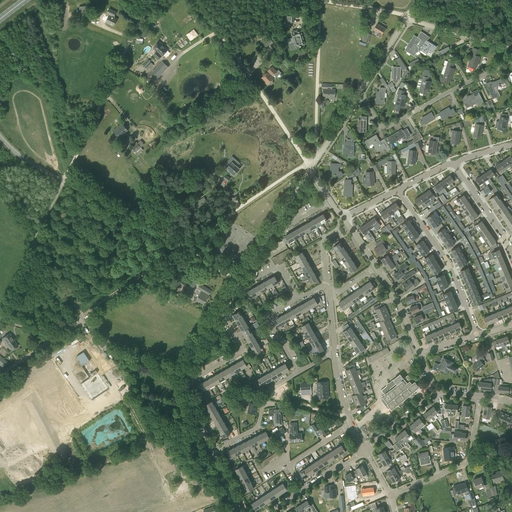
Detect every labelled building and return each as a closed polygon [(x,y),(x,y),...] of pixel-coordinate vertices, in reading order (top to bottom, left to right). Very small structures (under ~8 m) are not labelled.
[(80,14),(92,13),(91,5),(79,6),(80,14)] [(116,12),(109,8),(105,15),(108,16),(105,22),(113,26),(117,19),(114,18),(115,16),(114,16),(116,12)] [(294,23),(294,14),(284,14),(284,22),(294,23)] [(382,35),(385,28),(377,24),(373,30),(378,32),(376,35),(380,37),(381,35),(382,35)] [(295,46),(304,44),(301,31),(292,34),(295,46)] [(368,43),(371,34),(365,32),(363,41),(368,43)] [(418,48),(423,40),(421,39),(421,40),(414,36),(406,49),(412,53),(411,54),(414,55),(414,54),(419,51),(418,49),(418,48)] [(418,48),(418,49),(419,47),(421,49),(420,50),(426,54),(429,50),(432,52),(436,47),(424,39),(423,40),(418,48)] [(153,48),(157,52),(153,56),(158,60),(161,56),(162,56),(168,50),(159,41),(153,48)] [(475,69),(480,57),(478,56),(480,50),(473,48),(471,54),(472,54),(468,66),(475,69)] [(402,70),(406,68),(399,57),(395,60),(402,70)] [(148,60),(143,65),(146,68),(151,62),(148,59),(148,60)] [(420,62),(418,59),(409,63),(411,67),(420,62)] [(158,78),(169,67),(162,61),(152,72),(158,78)] [(450,81),(454,69),(452,68),(454,63),(448,61),(445,69),(446,70),(443,78),(442,78),(440,81),(446,83),(447,80),(450,81)] [(271,81),(275,77),(273,75),(277,71),(272,66),(268,71),(261,78),(268,85),(268,84),(269,85),(271,85),(273,83),(273,82),(271,81)] [(400,79),(400,76),(400,70),(400,68),(395,67),(395,70),(392,70),(392,79),(393,79),(393,81),(393,82),(394,83),(396,83),(398,82),(398,81),(398,79),(400,79)] [(427,94),(430,82),(427,81),(428,77),(423,76),(422,80),(423,80),(419,92),(427,94)] [(387,89),(389,88),(382,78),(380,79),(387,89)] [(494,87),(504,82),(502,78),(492,83),(491,81),(486,84),(493,99),(500,96),(498,92),(496,92),(494,87)] [(385,92),(385,88),(380,88),(379,94),(376,94),(376,98),(375,98),(375,99),(375,102),(375,103),(376,103),(384,103),(384,92),(385,92)] [(335,98),(335,89),(324,89),(323,98),(335,98)] [(403,108),(406,95),(404,95),(405,91),(399,90),(398,93),(399,93),(395,106),(394,110),(399,111),(400,107),(403,108)] [(484,103),(478,90),(472,92),(473,95),(470,96),(470,95),(467,96),(466,93),(460,95),(464,103),(466,108),(477,103),(478,105),(484,103)] [(439,113),(436,115),(437,117),(440,115),(442,119),(452,114),(452,115),(456,113),(453,108),(450,110),(449,107),(439,113)] [(423,127),(435,120),(431,113),(419,120),(423,127)] [(505,130),(508,118),(500,116),(499,121),(497,121),(495,127),(498,128),(497,128),(505,130)] [(366,132),(366,120),(358,120),(358,131),(366,132)] [(119,137),(128,130),(122,123),(113,130),(119,137)] [(480,138),(483,125),(475,124),(473,136),(480,138)] [(458,144),(460,132),(453,131),(451,143),(458,144)] [(384,138),(391,149),(391,150),(394,148),(391,143),(403,137),(404,139),(407,138),(403,132),(399,134),(397,132),(387,138),(387,137),(384,138)] [(391,149),(384,138),(380,141),(376,135),(365,141),(368,146),(373,144),(377,152),(385,147),(387,151),(391,149)] [(436,153),(438,141),(429,140),(428,152),(436,153)] [(137,155),(143,150),(136,141),(133,144),(134,145),(131,147),(137,155)] [(352,153),(352,142),(347,142),(347,145),(344,145),(344,154),(348,154),(348,157),(353,157),(353,153),(352,153)] [(415,163),(417,151),(409,150),(408,163),(415,163)] [(233,177),(240,169),(237,166),(240,163),(232,156),(228,161),(229,162),(228,163),(230,164),(225,170),(233,177)] [(505,170),(510,167),(505,159),(500,163),(504,168),(505,170)] [(504,171),(505,170),(504,168),(500,163),(498,164),(497,162),(495,164),(499,171),(502,169),(504,171)] [(375,172),(381,169),(378,163),(372,166),(375,172)] [(341,171),(338,171),(338,167),(341,167),(341,164),(331,164),(330,175),(334,175),(334,178),(339,178),(344,175),(341,171)] [(489,178),(494,175),(491,169),(485,173),(489,178)] [(366,172),(366,180),(363,180),(363,183),(364,184),(367,184),(367,185),(368,186),(370,186),(371,185),(374,184),(373,172),(366,172)] [(498,190),(489,178),(485,173),(481,176),(485,181),(487,180),(491,185),(493,188),(491,190),(493,193),(498,190)] [(445,179),(449,184),(451,188),(454,186),(451,183),(454,181),(450,175),(445,179)] [(491,191),(485,181),(481,176),(476,179),(479,185),(482,183),(485,187),(484,187),(486,191),(484,192),(486,195),(491,191)] [(444,188),(449,184),(445,179),(440,182),(444,188)] [(352,196),(352,184),(351,184),(351,181),(345,180),(344,191),(343,191),(343,195),(344,195),(344,196),(352,196)] [(447,192),(444,188),(440,182),(435,186),(439,191),(442,189),(445,194),(447,192)] [(506,193),(508,191),(504,184),(500,187),(502,191),(504,189),(506,193)] [(424,193),(432,204),(435,202),(433,199),(436,198),(430,189),(424,193)] [(430,206),(432,204),(424,193),(419,197),(425,205),(428,203),(430,206)] [(493,204),(500,199),(497,194),(489,199),(493,204)] [(460,205),(467,200),(463,195),(456,200),(460,205)] [(194,211),(207,202),(204,197),(191,207),(194,211)] [(426,206),(425,205),(419,197),(414,200),(418,206),(421,204),(423,208),(426,206)] [(497,209),(504,204),(500,199),(493,204),(497,209)] [(464,210),(471,205),(467,200),(460,205),(464,210)] [(396,202),(391,206),(394,211),(395,211),(399,217),(396,219),(397,221),(403,217),(401,215),(399,213),(400,213),(398,209),(400,208),(396,202)] [(500,215),(508,210),(510,208),(508,206),(506,207),(504,204),(497,209),(500,215)] [(467,215),(474,210),(471,205),(464,210),(467,215)] [(390,215),(394,211),(391,206),(386,210),(390,215)] [(385,218),(390,215),(386,210),(381,213),(385,218)] [(474,210),(467,215),(471,221),(478,216),(474,210)] [(504,220),(511,215),(508,210),(500,215),(504,220)] [(427,218),(430,223),(438,218),(434,212),(427,218)] [(322,223),(327,220),(323,214),(318,217),(322,223)] [(312,220),(316,227),(322,223),(318,217),(312,220)] [(375,229),(377,231),(380,229),(378,227),(380,226),(375,217),(369,221),(373,226),(375,229),(375,228),(375,229)] [(438,218),(430,223),(434,228),(441,223),(438,218)] [(307,223),(311,230),(316,227),(312,220),(307,223)] [(405,230),(412,225),(408,220),(401,225),(405,230)] [(478,231),(485,226),(481,220),(474,225),(478,231)] [(368,230),(373,226),(369,221),(364,225),(368,230)] [(310,230),(311,230),(307,223),(302,226),(305,233),(310,230)] [(360,228),(363,233),(368,230),(364,225),(360,228)] [(415,230),(412,225),(405,230),(408,235),(415,230)] [(305,233),(302,226),(296,229),(300,236),(301,236),(305,233)] [(481,236),(489,231),(485,226),(478,231),(481,236)] [(444,227),(437,233),(441,238),(448,233),(444,227)] [(300,236),(296,229),(291,233),(294,239),(295,239),(300,236)] [(412,240),(419,235),(415,230),(408,235),(412,240)] [(463,242),(466,239),(465,236),(461,231),(458,232),(462,238),(460,239),(461,242),(463,242)] [(485,241),(492,236),(489,231),(481,236),(485,241)] [(294,239),(291,233),(285,236),(289,242),(294,239)] [(448,233),(441,238),(444,243),(452,238),(448,233)] [(492,236),(485,241),(489,247),(491,249),(497,247),(495,242),(496,242),(492,236)] [(452,238),(444,243),(448,248),(455,243),(452,238)] [(378,255),(387,249),(383,243),(385,242),(382,239),(376,243),(378,246),(375,249),(379,254),(378,255)] [(469,249),(471,248),(469,243),(466,239),(463,242),(464,245),(466,244),(469,249)] [(426,245),(422,240),(415,245),(419,250),(426,245)] [(337,252),(343,248),(340,242),(334,246),(337,252)] [(429,251),(426,245),(419,250),(423,255),(429,251)] [(459,246),(451,250),(454,256),(462,252),(459,246)] [(341,257),(347,253),(343,248),(337,252),(341,257)] [(493,258),(502,255),(499,249),(491,252),(493,258)] [(394,259),(398,256),(403,253),(401,251),(392,256),(394,259)] [(299,261),(305,257),(302,252),(295,256),(299,261)] [(462,252),(454,256),(457,261),(465,257),(462,252)] [(344,262),(350,258),(347,253),(341,257),(344,262)] [(432,254),(424,258),(428,264),(435,259),(432,254)] [(385,265),(391,260),(388,255),(381,259),(385,265)] [(496,264),(504,261),(502,255),(493,258),(496,264)] [(302,267),(308,263),(305,257),(299,261),(302,267)] [(465,257),(457,261),(460,267),(468,263),(465,257)] [(348,267),(354,263),(350,258),(344,262),(348,267)] [(435,259),(428,264),(431,269),(439,264),(435,259)] [(391,260),(385,265),(388,270),(395,266),(391,260)] [(498,270),(506,267),(504,261),(496,264),(498,270)] [(305,272),(311,268),(308,263),(302,267),(305,272)] [(354,263),(348,267),(351,273),(358,268),(354,263)] [(398,280),(404,274),(404,273),(403,272),(409,266),(406,263),(400,269),(394,275),(398,280)] [(439,264),(431,269),(434,274),(442,270),(439,264)] [(501,276),(509,273),(506,267),(498,270),(501,276)] [(308,277),(314,274),(311,268),(305,272),(308,277)] [(470,273),(468,268),(460,271),(463,276),(470,273)] [(473,279),(470,273),(463,276),(465,282),(473,279)] [(503,282),(511,279),(509,273),(501,276),(503,282)] [(192,291),(200,278),(193,274),(188,284),(180,279),(178,283),(192,291)] [(314,274),(308,277),(311,283),(317,279),(314,274)] [(439,283),(446,280),(443,274),(436,277),(438,283),(439,283)] [(269,279),(273,286),(278,282),(275,276),(269,279)] [(423,279),(419,282),(416,279),(415,280),(413,277),(409,279),(403,285),(407,290),(413,285),(415,287),(417,289),(425,284),(423,279)] [(267,289),(273,286),(269,279),(264,282),(267,289)] [(475,285),(473,279),(465,282),(467,288),(475,285)] [(511,280),(511,279),(503,282),(507,292),(511,289),(511,280)] [(441,289),(448,286),(446,280),(439,283),(438,283),(440,289),(441,289)] [(365,285),(370,292),(375,288),(370,281),(365,285)] [(262,292),(267,289),(264,282),(258,285),(262,292)] [(204,304),(211,291),(200,284),(197,289),(201,291),(196,299),(204,304)] [(418,293),(427,287),(425,284),(422,286),(416,290),(418,293)] [(256,295),(262,292),(258,285),(253,288),(256,295)] [(365,296),(370,292),(365,285),(360,288),(365,296)] [(477,290),(475,285),(467,288),(470,294),(477,290)] [(251,298),(256,295),(253,288),(247,291),(251,298)] [(359,299),(365,296),(360,288),(355,292),(359,299)] [(480,296),(477,290),(470,294),(472,299),(480,296)] [(446,300),(453,297),(451,291),(443,294),(445,300),(446,300)] [(354,303),(359,299),(355,292),(349,295),(354,303)] [(349,306),(354,303),(349,295),(344,299),(349,306)] [(417,297),(416,295),(413,296),(413,295),(405,298),(408,304),(415,300),(416,301),(418,300),(417,297)] [(482,302),(480,296),(472,299),(475,305),(482,302)] [(309,300),(312,307),(318,304),(314,297),(309,300)] [(448,306),(455,303),(453,297),(446,300),(445,300),(448,306)] [(344,299),(339,303),(344,310),(349,306),(344,299)] [(307,310),(312,307),(309,300),(303,303),(307,310)] [(423,308),(420,301),(416,303),(417,305),(410,308),(412,313),(419,310),(419,309),(423,308)] [(302,313),(307,310),(303,303),(298,307),(302,313)] [(455,303),(448,306),(450,312),(458,308),(455,303)] [(375,317),(388,311),(386,308),(385,308),(384,306),(380,307),(379,305),(373,307),(374,309),(375,310),(377,313),(374,315),(375,317)] [(296,316),(302,313),(298,307),(292,310),(296,316)] [(504,317),(509,315),(506,308),(501,311),(504,317)] [(291,319),(296,316),(292,310),(287,313),(291,319)] [(236,320),(242,316),(239,311),(233,315),(236,320)] [(388,318),(389,318),(388,315),(389,315),(388,311),(375,317),(376,319),(379,318),(380,322),(388,318)] [(498,320),(504,317),(501,311),(495,313),(498,320)] [(285,322),(291,319),(287,313),(282,316),(285,322)] [(425,313),(422,314),(421,314),(414,317),(416,323),(423,320),(424,321),(428,320),(425,313)] [(492,322),(498,320),(495,313),(489,315),(492,322)] [(486,325),(492,322),(489,315),(484,318),(486,325)] [(239,326),(246,322),(242,316),(236,320),(239,326)] [(280,326),(285,322),(282,316),(276,319),(280,326)] [(389,321),(388,318),(380,322),(379,322),(380,326),(377,327),(378,330),(391,324),(390,320),(389,321)] [(454,325),(454,324),(453,324),(452,321),(450,322),(451,325),(448,327),(451,333),(456,331),(454,325)] [(242,331),(249,327),(246,322),(239,326),(242,331)] [(305,332),(311,328),(308,322),(302,326),(305,332)] [(454,325),(456,331),(462,329),(459,322),(454,324),(454,325)] [(384,334),(393,330),(392,328),(393,327),(391,324),(378,330),(379,332),(382,330),(384,334)] [(347,337),(354,332),(350,326),(343,331),(347,337)] [(245,336),(252,332),(249,327),(242,331),(245,336)] [(445,336),(451,333),(448,327),(442,329),(445,336)] [(308,337),(314,333),(311,328),(305,332),(308,337)] [(439,338),(445,336),(442,329),(436,331),(439,338)] [(393,330),(384,334),(386,338),(383,339),(385,344),(391,342),(389,339),(397,336),(395,332),(394,332),(393,330)] [(433,340),(439,338),(436,331),(431,334),(433,340)] [(248,342),(255,338),(252,332),(245,336),(248,342)] [(350,342),(357,337),(354,332),(347,337),(350,342)] [(6,335),(15,348),(18,346),(14,340),(9,333),(6,335)] [(311,342),(317,339),(314,333),(308,337),(311,342)] [(428,343),(433,340),(431,334),(425,336),(428,343)] [(12,350),(15,348),(6,335),(2,338),(7,346),(8,345),(12,350)] [(501,338),(506,351),(508,350),(507,346),(510,345),(507,336),(501,338)] [(354,347),(361,342),(357,337),(350,342),(354,347)] [(251,347),(258,343),(255,338),(248,342),(251,347)] [(503,352),(506,351),(501,338),(495,340),(497,346),(501,345),(501,346),(502,347),(503,352)] [(314,348),(321,344),(317,339),(311,342),(314,348)] [(361,342),(354,347),(357,353),(365,348),(361,342)] [(258,343),(251,347),(255,352),(256,351),(259,350),(261,349),(258,343)] [(321,344),(314,348),(317,353),(324,350),(321,344)] [(370,362),(389,352),(387,347),(367,358),(370,362)] [(72,370),(90,400),(107,389),(83,351),(75,356),(81,365),(72,370)] [(477,370),(486,363),(483,360),(484,359),(482,357),(484,355),(482,352),(476,357),(479,360),(473,365),(477,370)] [(455,373),(457,367),(452,365),(453,362),(443,358),(438,368),(448,373),(450,370),(455,373)] [(238,362),(242,369),(247,366),(243,359),(238,362)] [(236,372),(242,369),(238,362),(232,365),(236,372)] [(280,366),(284,373),(289,370),(285,363),(280,366)] [(347,377),(361,372),(360,369),(357,371),(354,367),(355,366),(354,364),(348,366),(349,369),(345,371),(346,373),(345,373),(347,377)] [(231,375),(236,372),(232,365),(227,369),(231,375)] [(278,376),(284,373),(280,366),(275,370),(278,376)] [(225,378),(231,375),(227,369),(222,372),(225,378)] [(273,379),(278,376),(275,370),(269,373),(273,379)] [(220,381),(225,378),(222,372),(216,375),(220,381)] [(350,383),(360,379),(358,375),(361,374),(361,372),(347,377),(348,381),(349,380),(350,383)] [(267,382),(273,379),(269,373),(264,376),(267,382)] [(387,385),(381,390),(384,394),(385,395),(383,397),(383,398),(381,400),(388,409),(390,407),(391,409),(419,386),(415,381),(413,382),(407,375),(404,378),(400,374),(388,383),(390,384),(388,386),(387,385)] [(214,385),(220,381),(216,375),(211,378),(214,385)] [(262,385),(267,382),(264,376),(258,379),(262,385)] [(209,388),(214,385),(211,378),(205,381),(209,388)] [(491,383),(492,379),(487,378),(487,379),(484,379),(484,382),(479,382),(479,389),(491,390),(491,383)] [(256,388),(262,385),(258,379),(252,383),(256,388)] [(352,389),(365,384),(364,381),(361,383),(360,379),(350,383),(351,385),(350,385),(352,389)] [(204,391),(209,388),(205,381),(200,384),(204,391)] [(301,395),(311,394),(310,382),(300,383),(301,395)] [(318,398),(328,398),(327,382),(317,382),(318,398)] [(352,396),(365,391),(363,387),(366,386),(365,384),(352,389),(353,393),(354,392),(355,395),(352,396)] [(353,403),(367,397),(366,395),(363,396),(361,392),(365,391),(352,396),(353,398),(352,399),(353,403)] [(367,397),(353,403),(355,406),(356,406),(357,408),(358,411),(364,408),(363,406),(366,405),(365,401),(368,399),(367,397)] [(208,410),(215,406),(212,401),(205,405),(208,410)] [(255,414),(257,404),(250,403),(248,413),(255,414)] [(450,416),(452,404),(443,403),(443,407),(445,407),(444,410),(448,411),(447,416),(450,416)] [(436,419),(438,417),(435,414),(438,412),(436,409),(437,408),(435,405),(434,406),(433,406),(428,410),(433,416),(436,419)] [(469,416),(470,406),(463,405),(462,415),(469,416)] [(211,416),(218,412),(215,406),(208,410),(211,416)] [(494,417),(495,415),(492,414),(493,411),(491,411),(491,407),(484,406),(482,417),(489,419),(490,417),(494,417)] [(269,416),(273,415),(274,425),(282,425),(281,414),(280,409),(268,409),(269,416)] [(369,411),(368,409),(361,415),(363,417),(370,411),(369,411)] [(428,410),(423,414),(428,420),(431,418),(433,421),(436,419),(433,416),(428,410)] [(214,421),(221,417),(218,412),(211,416),(214,421)] [(504,424),(508,415),(501,412),(497,421),(504,424)] [(218,426),(224,423),(221,417),(214,421),(218,426)] [(420,428),(425,424),(419,418),(414,422),(420,428)] [(329,430),(322,420),(316,424),(315,423),(311,425),(315,431),(319,429),(322,434),(329,430)] [(298,433),(297,422),(289,423),(291,434),(289,434),(290,443),(302,441),(302,433),(298,433)] [(422,431),(420,428),(414,422),(409,425),(415,432),(417,430),(419,433),(422,431)] [(221,432),(227,428),(224,423),(218,426),(221,432)] [(488,433),(491,427),(490,427),(487,425),(481,423),(479,429),(488,433)] [(498,436),(500,431),(491,427),(488,433),(498,436)] [(227,428),(221,432),(224,437),(230,434),(227,428)] [(407,442),(409,441),(407,438),(410,436),(405,429),(400,433),(407,442)] [(465,440),(466,433),(459,432),(454,431),(454,436),(451,436),(451,441),(454,441),(454,439),(465,440)] [(500,431),(498,436),(507,440),(509,435),(500,431)] [(261,442),(267,439),(263,432),(257,436),(261,442)] [(400,433),(395,437),(398,441),(400,444),(402,442),(405,446),(406,446),(408,448),(411,446),(407,442),(400,433)] [(255,445),(261,442),(257,436),(251,439),(255,445)] [(416,438),(422,446),(426,443),(423,439),(422,440),(418,436),(416,438)] [(419,448),(422,446),(416,438),(413,440),(419,448)] [(249,449),(255,445),(251,439),(245,442),(249,449)] [(243,452),(249,449),(245,442),(239,445),(243,452)] [(385,450),(378,454),(381,460),(396,452),(398,450),(395,444),(392,446),(394,449),(391,451),(391,450),(386,452),(385,450)] [(237,455),(243,452),(239,445),(233,448),(237,455)] [(336,448),(340,454),(346,451),(344,448),(346,447),(345,446),(343,447),(342,445),(336,448)] [(453,447),(443,448),(444,454),(444,460),(455,458),(454,452),(453,447)] [(230,458),(237,455),(233,448),(227,451),(230,458)] [(335,458),(340,454),(336,448),(331,452),(335,458)] [(330,461),(335,458),(331,452),(326,455),(330,461)] [(396,452),(381,460),(384,465),(391,461),(390,459),(394,456),(397,454),(396,452)] [(401,463),(408,459),(405,454),(399,457),(401,463)] [(325,465),(330,461),(326,455),(321,458),(325,465)] [(429,455),(419,458),(420,465),(431,463),(429,455)] [(320,468),(325,465),(321,458),(315,462),(320,468)] [(314,471),(320,468),(315,462),(310,465),(314,471)] [(309,475),(314,471),(310,465),(305,469),(309,475)] [(353,471),(356,477),(359,475),(360,477),(367,473),(362,465),(356,469),(357,470),(353,471)] [(399,471),(396,465),(394,467),(387,471),(390,476),(399,471)] [(238,475),(245,471),(242,466),(236,469),(238,475)] [(399,471),(390,476),(393,482),(393,481),(394,483),(398,481),(397,479),(400,478),(398,474),(406,470),(408,473),(410,472),(408,467),(405,468),(402,470),(401,470),(399,471)] [(304,478),(309,475),(305,469),(300,472),(304,478)] [(494,482),(503,479),(501,470),(496,472),(496,473),(492,475),(494,482)] [(241,480),(248,477),(245,471),(238,475),(241,480)] [(354,478),(356,477),(353,471),(351,473),(351,472),(345,475),(349,482),(354,479),(354,478)] [(477,488),(485,485),(481,476),(473,479),(477,488)] [(244,486),(251,482),(248,477),(241,480),(244,486)] [(184,482),(174,485),(176,492),(187,489),(184,482)] [(251,482),(244,486),(247,491),(254,488),(251,482)] [(469,493),(465,482),(453,487),(455,493),(457,492),(458,494),(464,492),(466,495),(468,494),(470,499),(467,500),(470,507),(472,506),(473,508),(476,506),(476,505),(476,504),(474,498),(472,492),(469,493)] [(278,486),(282,493),(287,489),(283,483),(278,486)] [(371,487),(370,484),(363,485),(364,488),(362,488),(362,495),(375,494),(374,487),(371,487)] [(334,489),(333,485),(328,486),(324,487),(325,492),(329,492),(329,497),(331,497),(331,498),(336,497),(336,496),(336,489),(334,489)] [(345,487),(347,500),(357,498),(355,485),(345,487)] [(277,496),(282,493),(278,486),(273,490),(277,496)] [(272,499),(277,496),(273,490),(267,493),(272,499)] [(266,503),(272,499),(267,493),(262,497),(266,503)] [(261,506),(266,503),(262,497),(257,500),(261,506)] [(256,510),(261,506),(257,500),(252,503),(256,510)] [(301,504),(306,511),(308,511),(309,511),(307,508),(311,506),(307,500),(301,504)] [(405,511),(414,511),(413,510),(415,510),(413,502),(408,503),(409,507),(405,508),(405,511)]
